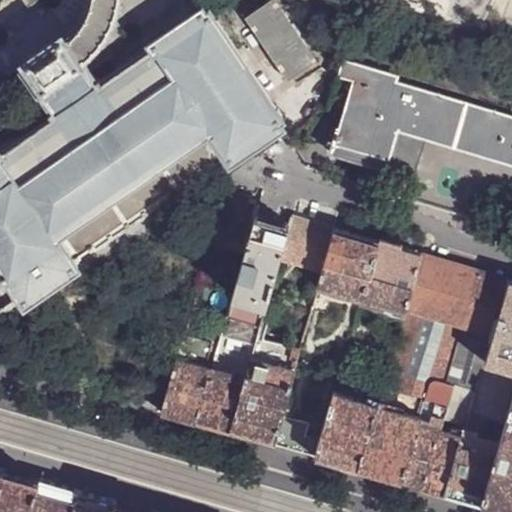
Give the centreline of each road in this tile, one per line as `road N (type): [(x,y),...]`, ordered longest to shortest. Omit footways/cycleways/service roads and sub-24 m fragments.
road 1 (tertiary): [(389,511),(0,399)]
road 2 (residential): [(270,181),(511,254)]
